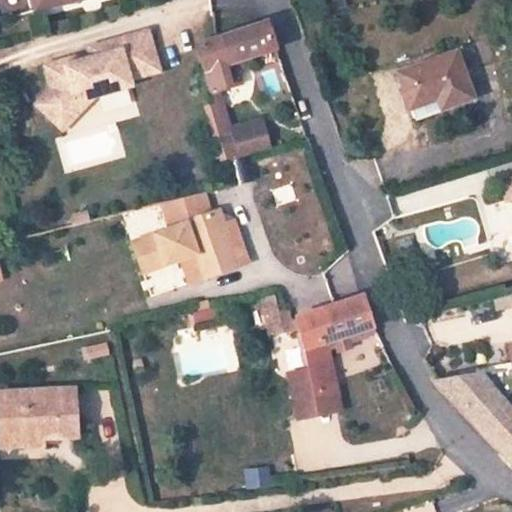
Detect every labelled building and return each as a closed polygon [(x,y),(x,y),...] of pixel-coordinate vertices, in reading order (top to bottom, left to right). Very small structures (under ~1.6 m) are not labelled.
[(25,0),(28,8),(61,0),(25,0)] [(257,18),(194,36),(207,82),(208,84),(235,77),(232,66),(229,56),(246,51),(274,45),(264,16),(257,18)] [(142,26),(85,43),(87,48),(144,31),(142,26)] [(46,84),(31,101),(50,120),(70,98),(88,93),(127,81),(124,75),(154,66),(144,31),(87,48),(88,53),(60,62),(59,56),(40,62),(46,84)] [(248,61),(246,51),(229,56),(232,66),(248,61)] [(462,54),(401,70),(409,104),(439,97),(442,109),(474,101),(462,54)] [(260,69),(265,95),(286,91),(282,65),(260,69)] [(70,98),(50,120),(57,126),(88,93),(70,98)] [(222,130),(229,154),(259,147),(253,122),(222,130)] [(202,217),(193,196),(163,203),(173,227),(137,244),(151,276),(188,259),(184,250),(200,243),(204,252),(215,272),(243,259),(219,209),(202,217)] [(184,250),(188,259),(204,252),(200,243),(184,250)] [(295,343),(302,380),(305,396),(326,391),(317,338),(370,323),(357,291),(289,309),(297,338),(295,343)] [(438,350),(511,333),(511,294),(493,299),(496,314),(433,328),(438,350)] [(193,324),(216,319),(212,305),(190,311),(193,324)] [(283,327),(278,308),(273,309),(259,312),(265,332),(283,327)] [(85,359),(109,354),(106,342),(82,348),(85,359)] [(511,409),(506,403),(511,402),(511,374),(441,384),(511,461),(511,409)] [(332,415),(326,391),(305,396),(302,380),(284,383),(292,421),(332,415)] [(80,431),(77,383),(0,388),(0,403),(2,429),(42,426),(43,434),(80,431)] [(404,437),(378,443),(382,459),(408,453),(404,437)] [(245,487),(270,485),(268,466),(243,468),(245,487)]
